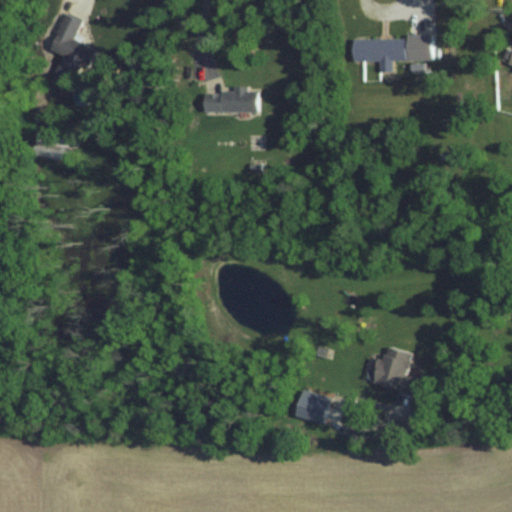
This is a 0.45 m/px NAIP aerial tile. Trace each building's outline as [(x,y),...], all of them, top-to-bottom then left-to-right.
[(86,20),(70,14),(56,50),(68,55),(58,79),(82,89),(98,48),(79,40),(86,20)] [(356,61),(411,61),(411,39),(356,39),(356,61)] [(263,89),(240,89),(240,92),(209,92),(209,113),(263,113),(263,89)] [(80,162),(83,138),(40,131),(37,156),(80,162)] [(379,383),(417,393),(421,378),(412,375),(418,353),(388,346),(379,383)]
